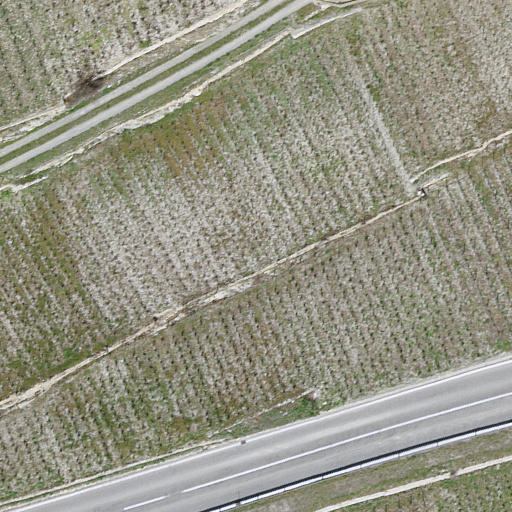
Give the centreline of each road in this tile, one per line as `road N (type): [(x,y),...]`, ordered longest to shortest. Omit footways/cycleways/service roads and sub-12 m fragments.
road 1 (secondary): [(511,394),(115,511)]
road 2 (track): [(0,177),(328,0)]
